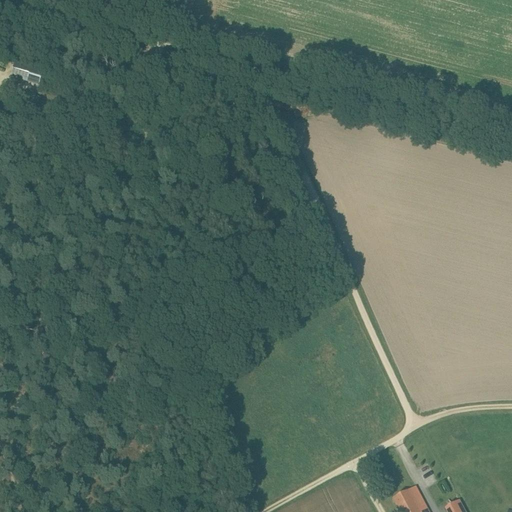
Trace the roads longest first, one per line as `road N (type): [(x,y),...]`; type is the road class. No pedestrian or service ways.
road 1 (track): [(158,45),(183,73),(251,101),(274,123),(417,429)]
road 2 (track): [(511,406),(443,416),(360,461)]
road 3 (track): [(0,8),(158,45)]
